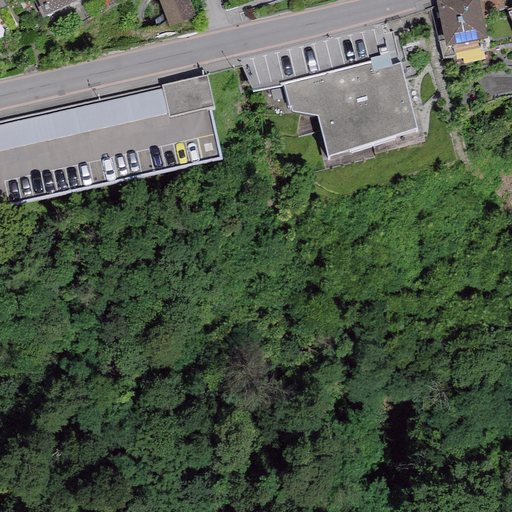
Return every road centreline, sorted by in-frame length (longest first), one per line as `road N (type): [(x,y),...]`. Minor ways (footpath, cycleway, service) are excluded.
road 1 (secondary): [(0,99),(225,49)]
road 2 (secondary): [(225,49),(412,0)]
